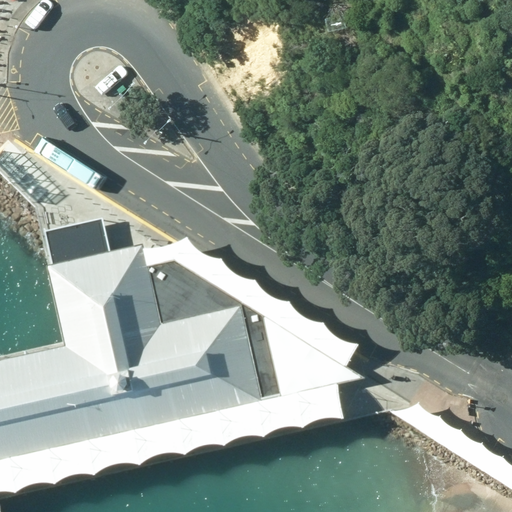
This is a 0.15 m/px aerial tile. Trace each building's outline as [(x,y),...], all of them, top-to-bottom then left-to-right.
[(347,33),(344,14),(325,18),(328,37),(347,33)] [(45,192),(5,154),(0,158),(0,166),(37,201),(45,192)] [(157,245),(148,243),(153,265),(172,261),(245,302),(265,398),(0,457),(0,489),(4,488),(11,487),(18,487),(25,489),(31,484),(36,482),(45,479),(52,478),(59,478),(65,479),(69,476),(73,473),(78,472),(86,470),(93,469),(98,469),(104,470),(110,467),(115,463),(123,460),(129,459),(136,459),(143,459),(150,460),(154,456),(161,452),(168,450),(178,448),(186,448),(194,449),(197,448),(203,444),(212,441),(221,440),(228,440),(233,441),(238,437),(247,433),(257,430),(266,431),(273,432),(275,430),(280,427),(287,423),(293,422),(300,421),(304,421),(311,423),(315,419),(324,416),(332,413),(342,413),(351,413),(343,379),(364,374),(350,366),(364,342),(351,340),(343,336),(336,331),(330,321),(325,321),(312,317),(301,310),(296,299),(289,299),(278,297),(266,287),(261,279),(251,277),(241,272),(231,265),(228,257),(221,257),(208,252),(199,244),(194,234),(189,238),(180,242),(166,247),(157,245)] [(0,457),(265,398),(245,302),(172,261),(153,265),(148,243),(89,256),(54,265),(71,344),(0,359),(0,457)] [(399,409),(390,410),(511,487),(511,463),(510,462),(504,455),(496,453),(489,448),(483,442),(474,440),(468,435),(463,428),(456,427),(447,421),(442,414),(432,411),(425,407),(420,400),(415,405),(408,407),(399,409)]
